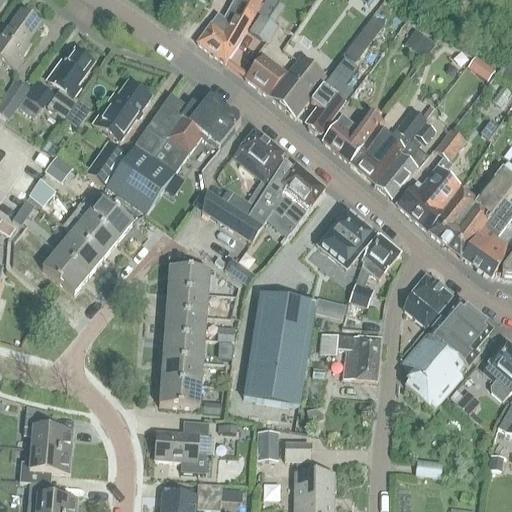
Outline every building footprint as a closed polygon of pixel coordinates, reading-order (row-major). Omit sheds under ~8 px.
[(234,0),(223,22),(216,18),(209,28),(196,47),(224,68),(242,42),(241,41),(252,21),(263,0),(234,0)] [(283,8),(267,0),(265,0),(256,17),(273,26),(283,8)] [(26,47),(39,29),(19,14),(6,32),(1,29),(0,29),(0,65),(14,75),(22,64),(20,63),(30,49),(26,47)] [(347,56),(359,65),(387,25),(375,17),(347,56)] [(257,18),(248,33),(268,45),(277,29),(257,18)] [(429,42),(415,32),(403,48),(417,58),(429,42)] [(75,91),(92,68),(73,53),(62,68),(60,65),(46,84),(58,93),(46,111),(63,123),(77,104),(73,101),(78,94),(75,91)] [(266,100),(284,76),(261,59),(243,83),(266,100)] [(292,121),(323,82),(298,62),(268,101),(292,121)] [(511,79),(511,66),(503,63),(498,74),(511,79)] [(335,100),(354,76),(340,65),(309,106),(316,112),(304,127),(307,130),(307,133),(313,137),(315,136),(318,138),(343,107),(335,100)] [(27,93),(14,84),(0,103),(0,120),(5,124),(27,93)] [(52,97),(35,85),(24,100),(41,112),(52,97)] [(125,89),(116,101),(112,97),(90,128),(118,147),(148,104),(125,89)] [(218,151),(239,126),(237,125),(237,120),(231,117),(228,117),(220,111),(220,106),(209,99),(199,113),(190,106),(186,111),(169,100),(104,192),(144,219),(202,139),(218,151)] [(79,129),(92,111),(82,103),(68,120),(79,129)] [(320,145),(348,167),(374,131),(379,125),(366,114),(354,130),(340,119),(320,145)] [(388,143),(374,131),(348,167),(347,169),(373,190),(399,156),(401,153),(423,124),(411,114),(388,143)] [(435,135),(424,127),(414,139),(425,148),(435,135)] [(433,154),(448,166),(465,146),(449,133),(433,154)] [(260,185),(263,188),(282,164),(278,161),(282,157),(253,134),(231,162),(260,185)] [(402,153),(401,153),(399,156),(373,190),(391,204),(415,173),(416,174),(427,161),(417,152),(419,150),(412,143),(402,153)] [(104,191),(125,161),(107,148),(86,178),(104,191)] [(73,169),(57,158),(44,176),(59,188),(73,169)] [(395,209),(425,234),(459,193),(461,191),(445,178),(452,169),(443,162),(436,171),(420,191),(416,187),(414,190),(412,189),(395,209)] [(266,190),(263,188),(260,185),(246,207),(226,194),(219,205),(204,195),(201,216),(250,249),(271,215),(280,222),(282,219),(295,230),(304,217),(278,196),(298,171),(293,171),(283,164),(266,190)] [(503,203),(511,192),(511,191),(511,169),(506,165),(500,172),(475,204),(459,193),(425,234),(427,236),(459,261),(503,203)] [(278,196),(304,217),(305,218),(324,193),(298,171),(278,196)] [(39,184),(26,200),(41,212),(54,195),(39,184)] [(93,210),(84,203),(76,212),(85,219),(117,246),(132,228),(100,201),(93,210)] [(511,220),(511,210),(503,203),(459,261),(489,282),(510,253),(496,241),(511,220)] [(102,264),(117,246),(85,219),(84,220),(76,213),(62,230),(71,236),(70,237),(102,264)] [(345,274),(373,239),(344,215),(331,232),(316,250),(345,274)] [(88,281),(102,264),(70,237),(56,254),(88,281)] [(377,285),(399,258),(378,240),(364,256),(365,257),(362,260),(360,265),(362,267),(348,306),(366,312),(372,296),(363,293),(368,278),(377,285)] [(88,281),(56,254),(41,272),(73,299),(88,281)] [(511,257),(501,274),(501,279),(511,280),(511,257)] [(254,279),(231,262),(223,273),(246,289),(254,279)] [(169,273),(167,296),(206,299),(208,275),(169,273)] [(424,332),(450,301),(425,280),(412,298),(403,315),(424,332)] [(167,296),(165,319),(204,321),(206,299),(167,296)] [(315,306),(257,296),(241,402),(299,411),(315,306)] [(404,391),(412,398),(425,383),(443,361),(476,323),(457,308),(442,326),(439,323),(430,334),(432,335),(427,341),(425,339),(400,369),(413,380),(404,391)] [(203,344),(204,321),(165,319),(164,341),(203,344)] [(327,324),(316,321),(314,330),(325,333),(327,324)] [(425,383),(412,398),(432,415),(461,381),(457,378),(463,372),(465,374),(477,360),(473,356),(490,335),(476,323),(443,361),(425,383)] [(215,344),(233,345),(234,332),(216,331),(215,344)] [(335,360),(336,352),(345,353),(344,367),(343,367),(342,382),(375,385),(378,343),(319,339),(317,358),(335,360)] [(164,341),(162,364),(201,367),(203,344),(164,341)] [(481,375),(493,385),(489,390),(489,396),(501,406),(511,393),(511,353),(504,347),(481,375)] [(199,389),(201,367),(162,364),(160,387),(199,389)] [(199,389),(160,387),(158,410),(198,413),(199,389)] [(455,408),(468,419),(479,406),(466,395),(455,408)] [(203,406),(202,416),(219,418),(220,407),(203,406)] [(511,407),(497,433),(511,440),(511,407)] [(305,414),(306,420),(315,419),(316,424),(324,423),(322,417),(315,412),(305,414)] [(31,440),(30,454),(69,457),(71,435),(54,433),(56,421),(25,419),(23,439),(31,440)] [(155,436),(153,464),(180,466),(179,476),(205,478),(206,458),(196,457),(197,439),(207,440),(207,427),(182,425),(182,437),(155,436)] [(237,428),(219,426),(218,435),(237,436),(237,428)] [(255,465),(277,465),(278,434),(256,434),(255,465)] [(331,511),(332,478),(308,477),(308,468),(309,467),(309,449),(284,449),(283,467),(295,467),(295,477),(293,511),(331,511)] [(68,478),(69,457),(30,454),(29,466),(20,465),(18,485),(19,485),(18,486),(29,487),(43,488),(49,488),(59,489),(50,488),(51,476),(68,478)] [(502,461),(489,459),(487,474),(500,476),(502,461)] [(415,464),(414,480),(439,483),(441,466),(415,464)] [(58,501),(59,489),(49,488),(43,488),(29,487),(18,486),(19,485),(18,485),(18,486),(28,487),(27,507),(35,508),(34,511),(74,511),(75,503),(58,501)] [(218,511),(220,489),(200,488),(199,503),(195,503),(195,500),(162,498),(160,511),(218,511)]
